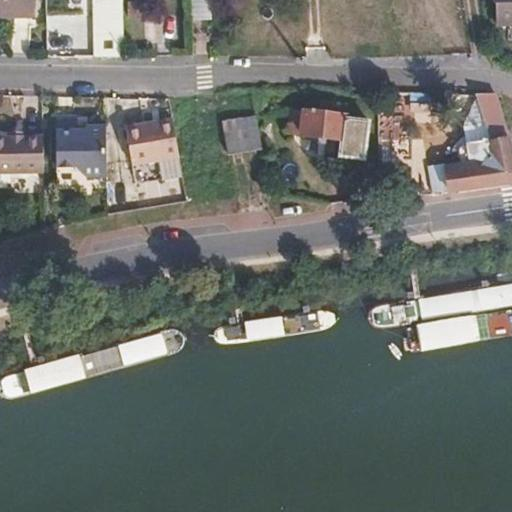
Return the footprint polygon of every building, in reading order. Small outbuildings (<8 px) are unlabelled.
[(0,0),(0,13),(32,12),(31,0),(0,0)] [(193,0),(193,20),(216,20),(216,0),(193,0)] [(511,28),(511,0),(498,0),(499,29),(511,28)] [(49,12),(50,56),(64,56),(63,12),(49,12)] [(106,13),(107,57),(119,58),(120,64),(127,64),(126,13),(106,13)] [(447,167),(452,191),(493,185),(511,183),(511,139),(511,136),(496,93),(478,93),(488,121),(475,123),(477,133),(486,131),(488,139),(474,141),(465,143),(460,149),(463,163),(447,167)] [(305,134),(306,111),(295,110),(292,133),(305,134)] [(348,115),(306,111),(305,134),(343,138),(341,156),(367,159),(370,121),(347,119),(348,115)] [(228,150),(260,148),(258,116),(226,118),(228,150)] [(103,176),(100,127),(80,127),(80,132),(72,132),(72,119),(49,119),(52,169),(74,168),(84,176),(103,176)] [(453,119),(424,124),(427,139),(456,135),(453,119)] [(176,154),(176,134),(175,120),(127,123),(128,156),(176,154)] [(0,137),(0,174),(14,174),(13,138),(0,137)] [(13,138),(14,174),(41,173),(40,137),(13,138)]
